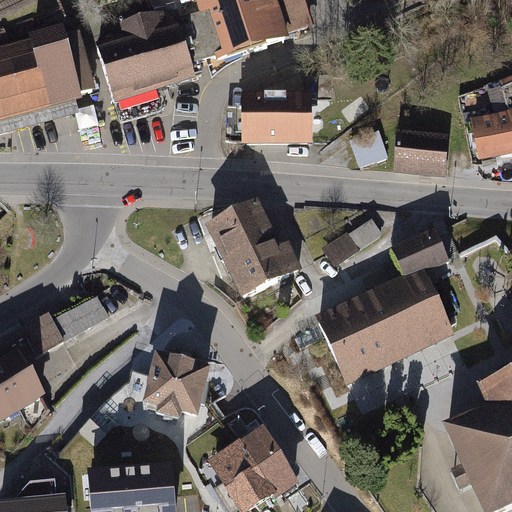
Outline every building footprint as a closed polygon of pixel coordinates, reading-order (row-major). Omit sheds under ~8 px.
[(218,70),(312,40),(299,0),(171,0),(176,13),(178,21),(200,14),(218,70)] [(88,40),(111,114),(192,89),(189,79),(218,70),(200,14),(178,21),(176,13),(88,40)] [(74,32),(0,52),(0,134),(78,112),(75,99),(92,94),(74,32)] [(311,103),(234,103),(234,153),(311,153),(311,103)] [(511,118),(475,126),(483,162),(511,155),(511,118)] [(447,140),(401,136),(397,173),(444,177),(447,140)] [(257,210),(209,234),(243,303),(301,275),(288,249),(279,253),(257,210)] [(371,223),(325,252),(336,268),(381,239),(371,223)] [(447,266),(434,237),(395,254),(407,283),(424,276),(447,266)] [(407,283),(320,321),(348,384),(452,337),(424,276),(407,283)] [(96,303),(51,328),(62,348),(107,322),(96,303)] [(47,321),(0,347),(0,363),(14,356),(22,370),(62,348),(51,328),(47,321)] [(22,370),(14,356),(0,363),(0,393),(13,418),(41,402),(22,370)] [(210,378),(158,364),(146,408),(198,422),(210,378)] [(479,417),(436,436),(468,511),(511,511),(511,379),(471,397),(479,417)] [(0,425),(13,418),(0,393),(0,425)] [(264,433),(238,449),(271,506),(297,491),(264,433)] [(260,511),(271,506),(238,449),(212,464),(239,511),(260,511)] [(170,459),(158,467),(177,495),(189,487),(170,459)] [(128,511),(120,472),(85,478),(91,511),(128,511)]
